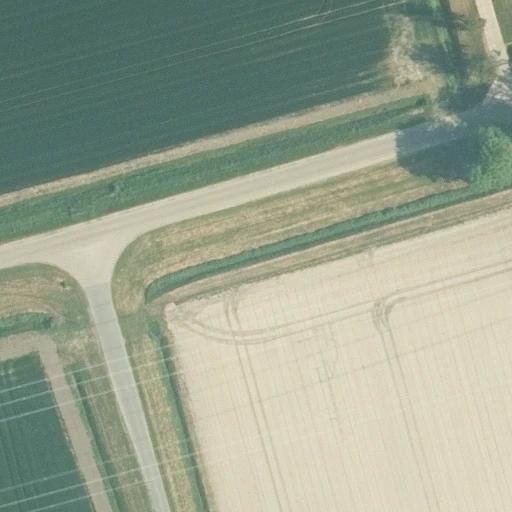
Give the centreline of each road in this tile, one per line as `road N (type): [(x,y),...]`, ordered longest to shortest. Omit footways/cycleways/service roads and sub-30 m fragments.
road 1 (unclassified): [(511,106),(71,235)]
road 2 (unclassified): [(144,511),(71,235)]
